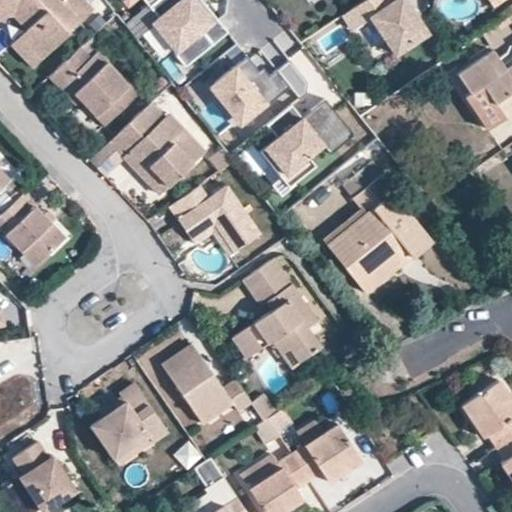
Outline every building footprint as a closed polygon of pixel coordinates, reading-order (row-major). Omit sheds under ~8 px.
[(86,7),(79,0),(0,0),(0,15),(11,16),(22,29),(28,35),(28,47),(39,59),(65,33),(60,28),(72,16),(74,18),(85,9),(86,7)] [(172,52),(183,66),(226,31),(201,1),(197,4),(193,0),(153,0),(147,6),(156,17),(151,22),(174,50),(172,52)] [(425,33),(402,0),(362,0),(341,15),(351,30),(369,18),(393,54),(425,33)] [(90,11),(86,7),(85,9),(74,18),(72,16),(60,28),(65,33),(88,12),(90,11)] [(31,66),(39,59),(28,47),(28,35),(22,29),(8,42),(31,66)] [(78,48),(47,77),(58,88),(63,84),(77,100),(103,125),(135,94),(95,52),(89,58),(78,48)] [(483,58),(495,76),(503,71),(491,53),(483,58)] [(245,55),(212,82),(243,120),(263,103),(265,105),(287,86),(296,98),(303,92),(305,82),(286,59),(264,78),(245,55)] [(464,97),(486,131),(511,113),(511,64),(503,71),(495,76),(483,58),(456,76),(468,94),(464,97)] [(58,88),(74,105),(77,100),(63,84),(58,88)] [(351,134),(323,98),(308,110),(312,114),(303,122),(299,117),(289,104),(264,124),(273,135),(260,146),(291,183),(312,166),(304,157),(307,155),(304,150),(315,141),(326,155),(351,134)] [(149,103),(106,144),(120,159),(123,157),(131,149),(167,185),(203,150),(168,113),(164,117),(149,103)] [(312,114),(308,110),(299,117),(303,122),(312,114)] [(106,144),(88,160),(102,175),(120,159),(106,144)] [(286,187),(291,183),(260,146),(255,150),(286,187)] [(123,157),(160,193),(167,185),(131,149),(123,157)] [(0,187),(9,179),(0,170),(0,187)] [(321,237),(364,292),(430,241),(391,191),(394,189),(381,173),(351,197),(359,208),(321,237)] [(206,197),(198,185),(168,207),(190,240),(212,225),(231,253),(259,234),(225,184),(206,197)] [(27,188),(0,214),(0,223),(23,247),(37,262),(49,251),(65,236),(51,221),(44,214),(34,203),(38,200),(27,188)] [(54,217),(48,210),(44,214),(51,221),(54,217)] [(226,257),(231,253),(212,225),(190,240),(193,244),(209,234),(226,257)] [(308,315),(269,260),(240,281),(258,306),(264,302),(269,298),(275,306),(269,310),(231,338),(245,358),(270,341),(279,335),(297,360),(318,346),(305,327),(301,321),(308,315)] [(269,310),(275,306),(269,298),(264,302),(269,310)] [(313,321),(308,315),(301,321),(305,327),(313,321)] [(288,366),(297,360),(279,335),(270,341),(288,366)] [(238,410),(249,402),(233,377),(221,385),(191,343),(161,363),(203,423),(232,402),(238,410)] [(128,361),(110,371),(120,389),(138,379),(128,361)] [(459,403),(480,436),(484,434),(493,447),(511,433),(511,401),(497,379),(459,403)] [(168,429),(135,381),(121,392),(122,394),(126,398),(102,414),(91,422),(115,457),(150,433),(154,438),(168,429)] [(99,409),(102,414),(126,398),(122,394),(99,409)] [(270,415),(273,421),(286,412),(282,407),(270,415)] [(289,452),(307,479),(319,472),(326,482),(361,460),(335,421),(321,431),(313,419),(294,432),(302,444),(289,452)] [(119,462),(154,438),(150,433),(115,457),(119,462)] [(511,433),(493,447),(501,460),(498,462),(511,483),(511,433)] [(39,440),(14,456),(26,473),(22,476),(44,511),(78,489),(70,478),(62,466),(54,455),(50,457),(39,440)] [(239,475),(263,511),(280,511),(302,498),(295,487),(307,479),(289,452),(276,460),(270,453),(239,475)] [(62,466),(70,478),(75,474),(67,462),(62,466)] [(245,511),(222,475),(203,488),(206,492),(174,511),(245,511)] [(5,492),(17,511),(30,511),(39,507),(21,481),(5,492)]
